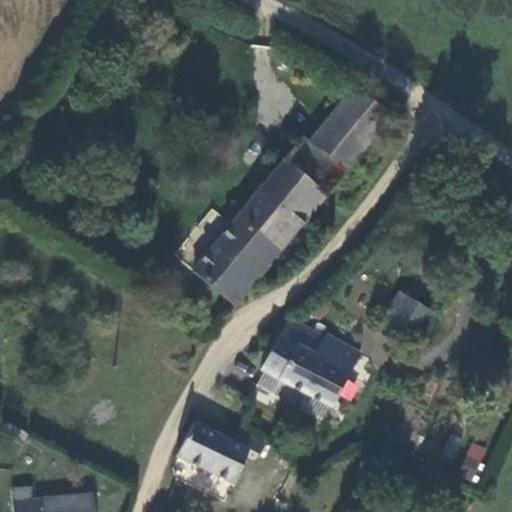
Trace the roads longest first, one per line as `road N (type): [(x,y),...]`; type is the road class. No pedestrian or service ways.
road 1 (unclassified): [(434,106),(377,200),(215,358),(140,511)]
road 2 (unclassified): [(252,0),(321,32),(434,106)]
